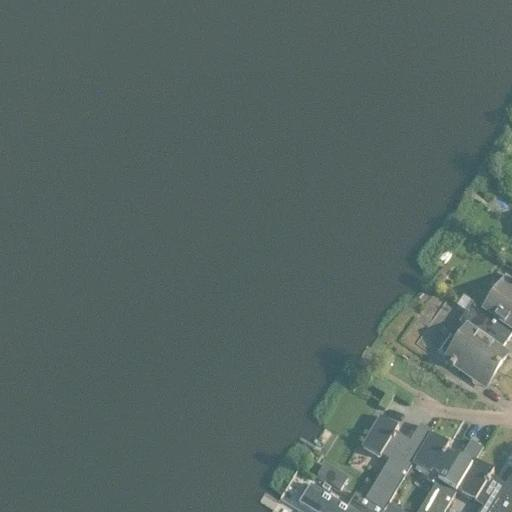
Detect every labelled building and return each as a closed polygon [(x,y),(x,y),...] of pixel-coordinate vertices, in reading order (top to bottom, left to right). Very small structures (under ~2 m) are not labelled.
[(483,309),(473,303),(465,313),(507,342),(511,334),(511,283),(505,278),(483,309)] [(465,313),(458,324),(465,329),(457,341),(449,335),(437,353),(445,359),(444,360),(450,364),(448,367),(452,369),(453,367),(471,379),(476,372),(489,381),(506,356),(500,352),(507,342),(465,313)] [(355,494),(351,502),(367,511),(383,511),(412,465),(430,435),(431,432),(419,425),(409,442),(395,433),(398,428),(379,417),(360,448),(378,459),(379,456),(388,462),(364,500),(355,494)] [(443,511),(456,492),(474,462),(482,449),(470,442),(460,459),(445,450),(448,446),(430,435),(412,465),(429,476),(431,473),(439,478),(418,511),(443,511)] [(492,473),(474,462),(456,492),(482,507),(478,511),(504,511),(511,500),(511,472),(504,486),(490,477),(492,473)] [(347,480),(333,472),(326,483),(340,491),(347,480)] [(367,511),(351,502),(347,508),(310,486),(299,504),(311,511),(367,511)]
